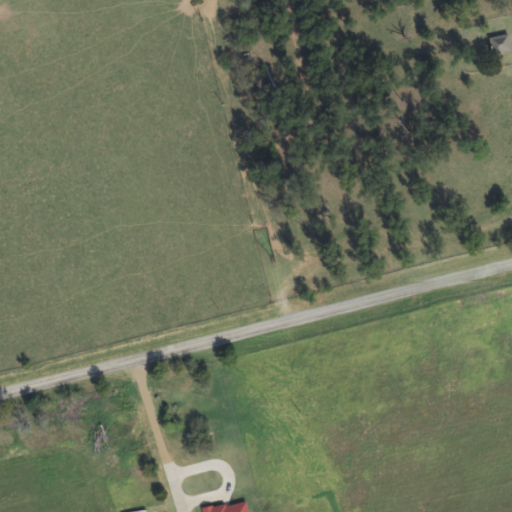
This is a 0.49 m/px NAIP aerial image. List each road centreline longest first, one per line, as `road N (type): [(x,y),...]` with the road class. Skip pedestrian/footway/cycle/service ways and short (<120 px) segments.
road 1 (secondary): [(0,394),(511,264)]
road 2 (residential): [(307,317),(299,282),(323,247),(511,193)]
